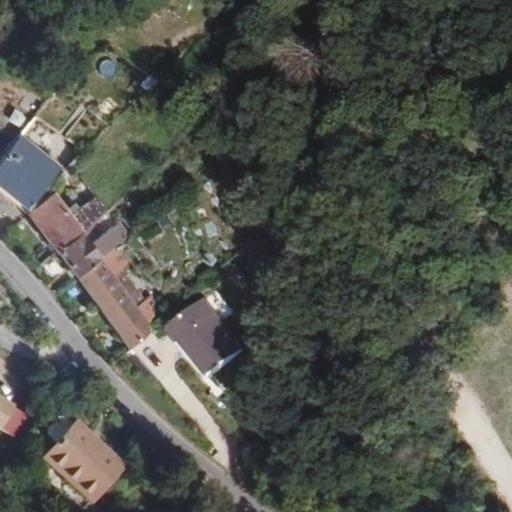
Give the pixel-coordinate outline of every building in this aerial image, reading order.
[(158,81),(152,75),(142,85),(148,91),(158,81)] [(53,169),(14,135),(0,152),(0,195),(6,200),(21,211),(53,169)] [(45,256),(95,215),(83,199),(73,210),(63,197),(56,202),(62,208),(53,215),(41,199),(16,218),(45,256)] [(76,233),(49,255),(67,278),(126,236),(113,221),(84,241),(76,233)] [(71,279),(123,353),(148,334),(162,321),(147,300),(137,307),(115,275),(125,268),(115,255),(112,257),(109,252),(71,279)] [(183,359),(202,384),(237,357),(197,307),(166,333),(186,358),(183,359)] [(33,460),(80,503),(112,468),(65,425),(62,428),(53,419),(47,420),(36,431),(36,438),(46,446),(33,460)] [(92,511),(96,509),(80,503),(83,508),(86,511),(92,511)]
